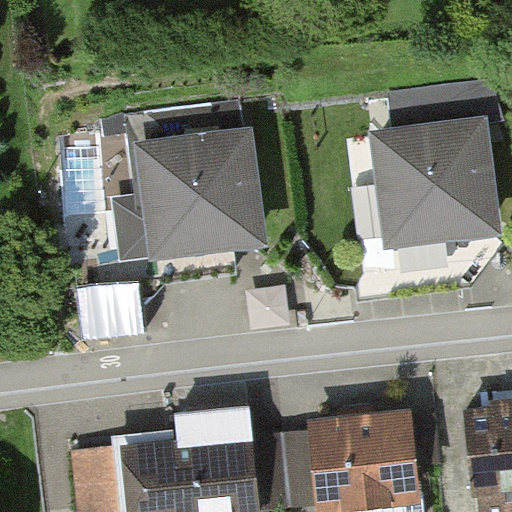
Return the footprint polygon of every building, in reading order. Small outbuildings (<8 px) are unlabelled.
[(485,116),(365,129),(378,248),(498,235),(485,116)] [(132,140),(141,192),(112,197),(122,263),(160,258),(162,280),(199,277),(239,272),(237,249),(276,245),(253,124),(132,140)] [(141,278),(79,283),(85,334),(148,327),(141,278)] [(511,511),(511,409),(469,412),(475,506),(485,505),(485,511),(511,511)] [(408,415),(306,425),(313,511),(366,511),(417,507),(408,415)] [(255,436),(254,427),(122,436),(123,448),(127,511),(259,511),(260,510),(255,436)] [(296,433),(255,436),(260,510),(301,508),(296,433)] [(127,511),(123,448),(82,450),(86,511),(127,511)]
